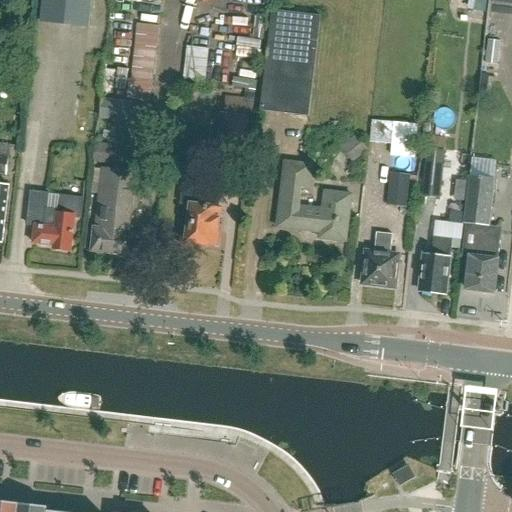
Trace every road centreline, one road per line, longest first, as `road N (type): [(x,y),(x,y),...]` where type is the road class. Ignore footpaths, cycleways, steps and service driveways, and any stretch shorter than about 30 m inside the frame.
road 1 (tertiary): [(485,361),(0,302)]
road 2 (unclassified): [(269,511),(242,485),(199,468),(0,444)]
road 3 (tertiary): [(469,510),(485,361)]
